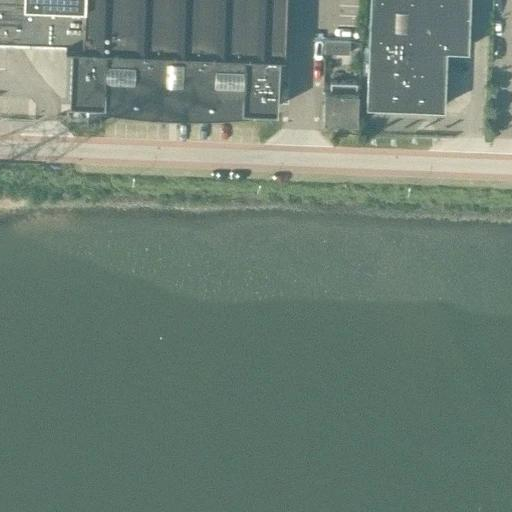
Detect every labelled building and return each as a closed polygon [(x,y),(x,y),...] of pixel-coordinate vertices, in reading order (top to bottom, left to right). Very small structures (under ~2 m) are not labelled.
[(70,98),(278,106),(280,50),(285,50),(286,0),(0,0),(0,38),(67,41),(67,42),(72,42),(70,98)] [(336,33),(360,33),(360,0),(336,0),(336,33)] [(370,0),(366,101),(444,104),(447,45),(468,46),(470,0),(370,0)] [(324,51),(349,52),(350,40),(325,39),(324,51)] [(323,115),(323,119),(329,120),(355,121),(355,120),(357,120),(358,90),(356,90),(357,80),(331,79),(330,95),(324,95),(323,114),(323,115)] [(88,123),(100,123),(100,111),(89,111),(88,123)]
